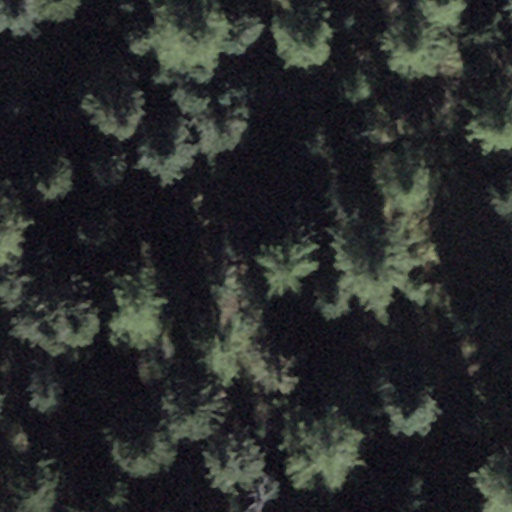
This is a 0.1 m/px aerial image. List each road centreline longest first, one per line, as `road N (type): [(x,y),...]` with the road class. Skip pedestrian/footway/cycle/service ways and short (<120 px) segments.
road 1 (track): [(511,125),(408,127),(227,197),(0,211)]
road 2 (track): [(324,511),(511,325)]
